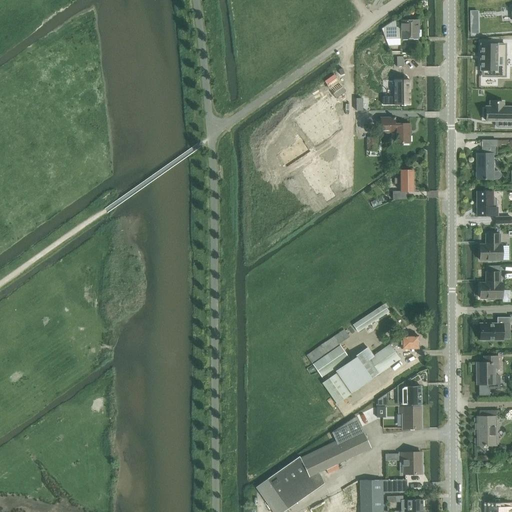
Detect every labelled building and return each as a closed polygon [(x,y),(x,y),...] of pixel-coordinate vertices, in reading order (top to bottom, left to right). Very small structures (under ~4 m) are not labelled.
[(395,21),(382,29),(383,30),(386,38),(401,38),(401,39),(419,39),(419,20),(401,20),(401,26),(396,26),(396,21),(395,21)] [(505,44),(481,44),(481,70),(483,70),(483,76),(505,77),(505,44)] [(394,96),(383,97),(383,105),(410,105),(410,99),(410,80),(394,80),(394,96)] [(484,109),(483,119),(486,119),(486,121),(497,121),(497,127),(511,127),(511,107),(503,107),(503,102),(490,102),(490,107),(486,107),(486,109),(484,109)] [(395,144),(410,143),(410,124),(395,124),(395,118),(381,118),(381,133),(395,133),(395,144)] [(368,150),(378,150),(378,138),(367,138),(368,150)] [(481,154),(477,154),(477,180),(492,180),(492,179),(498,179),(501,177),(501,174),(498,171),(492,171),(492,154),(495,154),(495,147),(497,147),(497,140),(482,140),(482,154),(481,154)] [(407,192),(413,192),(413,171),(401,171),(401,179),(395,179),(395,184),(401,184),(401,192),(393,192),(393,200),(407,200),(407,192)] [(497,208),(493,208),(493,192),(477,192),(477,216),(497,216),(497,208)] [(373,208),(382,204),(379,199),(371,203),(373,208)] [(480,245),(480,260),(488,260),(489,261),(493,261),(494,260),(502,260),(502,245),(500,245),(500,234),(486,234),(486,245),(480,245)] [(488,298),(488,300),(494,300),(494,298),(502,298),(502,283),(500,283),(500,272),(500,266),(486,266),(486,272),(486,283),(480,283),(480,298),(488,298)] [(358,332),(388,312),(384,305),(353,325),(358,332)] [(480,324),(480,340),(503,340),(503,324),(510,324),(510,317),(497,317),(497,324),(480,324)] [(312,362),(349,337),(344,330),(307,355),(312,362)] [(397,340),(390,344),(393,349),(398,345),(402,345),(402,349),(419,349),(418,336),(402,336),(402,340),(397,340)] [(390,344),(373,356),(369,359),(379,374),(400,359),(393,349),(390,344)] [(322,377),(349,358),(340,346),(313,365),(322,377)] [(369,359),(373,356),(367,348),(356,355),(357,356),(336,371),(351,393),(372,379),(372,378),(379,374),(369,359)] [(476,363),(477,385),(478,385),(479,385),(487,384),(487,388),(488,388),(489,389),(490,390),(499,389),(500,388),(500,376),(498,374),(495,374),(495,369),(498,369),(497,357),(483,357),(484,363),(476,363)] [(336,403),(350,394),(336,374),(323,384),(336,403)] [(479,385),(478,385),(479,386),(479,387),(479,388),(479,389),(479,393),(479,394),(480,395),(486,395),(488,395),(489,395),(490,395),(490,394),(490,391),(490,390),(489,389),(488,388),(487,388),(487,384),(479,385)] [(398,391),(398,399),(401,399),(401,396),(421,396),(421,386),(405,387),(398,391)] [(387,393),(378,399),(378,400),(378,402),(378,406),(382,406),(388,406),(388,402),(388,400),(387,395),(387,393)] [(421,405),(421,396),(401,396),(401,399),(398,399),(398,405),(405,405),(421,405)] [(375,406),(358,417),(362,426),(382,417),(382,416),(382,406),(378,406),(375,406)] [(403,413),(403,429),(422,429),(421,407),(399,407),(399,413),(403,413)] [(495,417),(498,417),(498,411),(479,411),(479,416),(477,416),(477,445),(495,445),(495,417)] [(332,433),(337,442),(338,445),(363,433),(356,417),(332,433)] [(268,479),(288,510),(325,483),(320,472),(371,448),(363,433),(338,445),(337,442),(301,459),(300,457),(268,479)] [(400,453),(400,454),(400,459),(403,459),(404,474),(423,474),(423,453),(400,453)] [(284,511),(288,510),(268,479),(256,487),(255,488),(272,511),(284,511)] [(383,511),(383,480),(360,481),(360,494),(359,511),(383,511)] [(396,480),(383,480),(383,494),(396,493),(396,480)] [(403,500),(401,500),(401,511),(423,510),(423,499),(403,500)]
